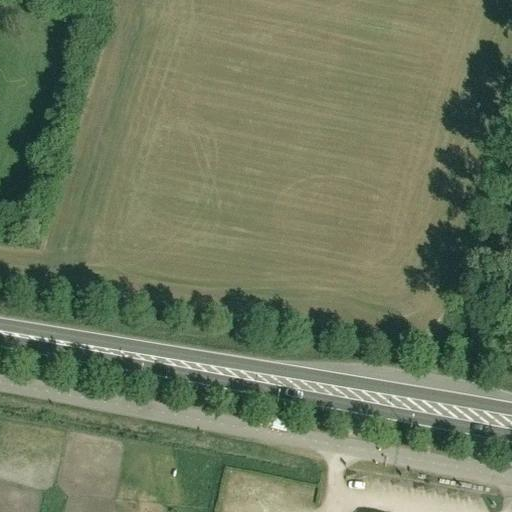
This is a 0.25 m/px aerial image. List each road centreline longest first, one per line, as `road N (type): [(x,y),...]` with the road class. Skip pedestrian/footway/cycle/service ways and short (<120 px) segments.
road 1 (unclassified): [(511,479),(0,382)]
road 2 (primary): [(511,426),(0,333)]
